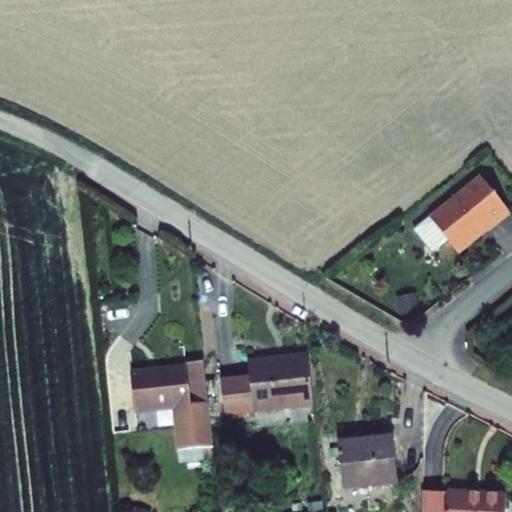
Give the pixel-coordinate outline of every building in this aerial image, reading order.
[(475,179),(424,220),(452,255),(481,232),(483,234),(505,216),(475,179)] [(314,405),(307,355),(249,363),(251,378),(222,382),(227,417),(314,405)] [(205,369),(186,372),(191,410),(191,412),(211,410),(205,369)] [(186,372),(185,370),(131,378),(136,418),(191,410),(186,372)] [(350,442),(347,491),(405,492),(408,444),(350,442)] [(511,511),(511,507),(437,502),(436,511),(511,511)]
